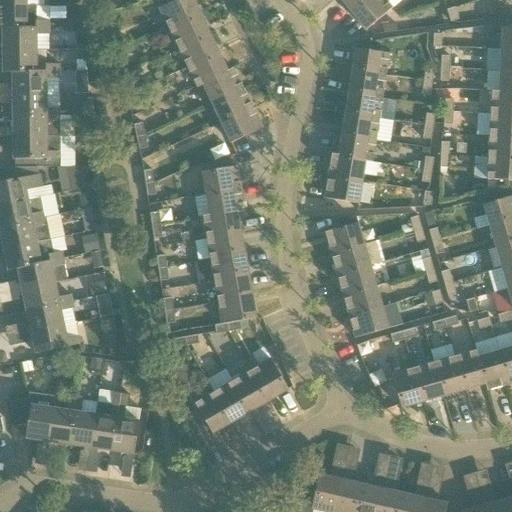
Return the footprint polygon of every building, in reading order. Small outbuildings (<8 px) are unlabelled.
[(169,29),(200,14),(193,0),(178,0),(160,9),(169,29)] [(341,0),(352,13),(368,0),(341,0)] [(385,0),(368,0),(352,13),(366,31),(393,9),(385,0)] [(27,16),(27,7),(0,7),(0,30),(3,30),(49,29),(48,22),(37,22),(37,16),(27,16)] [(459,20),(457,13),(456,13),(455,9),(447,11),(451,22),(459,20)] [(179,49),(210,34),(200,14),(169,29),(179,49)] [(3,50),(36,50),(37,36),(49,35),(49,29),(3,30),(3,50)] [(511,29),(503,29),(501,50),(511,50),(511,29)] [(188,68),(219,53),(210,34),(179,49),(188,68)] [(441,46),(442,35),(433,35),(432,46),(441,46)] [(118,51),(126,50),(123,37),(115,39),(118,51)] [(352,72),(386,77),(390,55),(356,49),(352,72)] [(36,50),(3,50),(3,74),(13,74),(13,73),(36,72),(36,71),(36,50)] [(118,51),(120,64),(129,62),(126,50),(118,51)] [(511,72),(511,50),(501,50),(500,72),(511,72)] [(228,73),(228,72),(219,53),(188,68),(198,89),(204,86),(203,85),(228,73)] [(449,71),(450,58),(441,57),(441,71),(449,71)] [(213,104),(244,89),(234,69),(228,72),(228,73),(203,85),(204,86),(213,104)] [(13,74),(13,94),(47,94),(46,78),(59,78),(59,72),(45,72),(45,71),(36,71),(36,72),(13,73),(13,74)] [(424,83),(432,84),(434,73),(425,71),(425,75),(417,74),(416,81),(424,82),(424,83)] [(449,74),(449,71),(441,71),(441,90),(454,91),(454,74),(449,74)] [(383,98),(386,77),(352,72),(349,93),(383,98)] [(511,72),(500,72),(499,92),(499,94),(511,94),(511,72)] [(127,95),(136,93),(133,81),(124,82),(127,95)] [(430,96),(432,84),(424,83),(422,95),(430,96)] [(222,124),(253,109),(244,89),(213,104),(222,124)] [(511,94),(499,94),(499,92),(492,92),(491,115),(511,115),(511,94)] [(127,95),(130,107),(139,105),(136,93),(127,95)] [(380,120),(383,98),(349,93),(346,114),(380,120)] [(47,109),(47,94),(13,94),(13,115),(59,116),(59,109),(47,109)] [(453,106),(453,102),(444,101),(444,114),(452,114),(452,113),(475,114),(475,108),(453,106)] [(253,109),(222,124),(231,144),(263,129),(253,109)] [(376,141),(380,120),(346,114),(342,136),(376,141)] [(424,127),(433,128),(434,116),(426,114),(424,127)] [(452,125),(452,114),(444,114),(444,125),(452,125)] [(60,138),(59,116),(13,115),(14,137),(60,138)] [(511,137),(511,115),(491,115),(490,136),(511,137)] [(137,138),(145,136),(143,124),(134,126),(137,138)] [(0,126),(0,144),(12,145),(13,127),(0,126)] [(431,141),(433,128),(424,127),(423,139),(431,141)] [(137,138),(140,150),(148,148),(145,136),(137,138)] [(373,164),(376,141),(342,136),(339,156),(339,157),(366,161),(366,162),(373,164)] [(511,159),(511,137),(490,136),(489,158),(511,159)] [(60,152),(60,138),(14,137),(14,160),(35,160),(35,167),(60,169),(60,160),(60,152)] [(441,144),(441,157),(449,158),(450,144),(441,144)] [(339,157),(339,156),(332,155),(328,177),(362,183),(366,162),(366,161),(339,157)] [(449,158),(441,157),(440,168),(449,168),(449,158)] [(423,171),(432,172),(433,160),(424,158),(423,171)] [(511,181),(511,159),(489,158),(487,181),(511,181)] [(207,195),(241,189),(237,167),(203,173),(207,195)] [(0,183),(0,205),(28,200),(26,192),(43,188),(40,176),(38,176),(37,168),(0,168),(0,179),(1,183),(0,183)] [(85,182),(90,168),(67,168),(72,191),(85,188),(84,183),(85,182)] [(144,172),(146,184),(154,183),(153,170),(144,172)] [(430,183),(432,172),(423,171),(421,182),(430,183)] [(359,205),(362,183),(328,177),(325,199),(359,205)] [(156,195),(154,183),(146,184),(148,197),(156,195)] [(238,212),(238,213),(245,212),(241,189),(207,195),(210,215),(211,217),(238,212)] [(424,193),(423,204),(432,205),(433,194),(424,193)] [(490,227),(511,220),(511,197),(484,205),(490,227)] [(0,205),(0,228),(45,219),(40,198),(28,201),(28,200),(0,205)] [(241,233),(238,213),(238,212),(211,217),(210,215),(204,216),(208,239),(241,233)] [(152,227),(161,225),(159,213),(150,214),(152,227)] [(432,244),(440,241),(432,213),(424,215),(432,244)] [(0,228),(0,229),(4,249),(50,239),(47,226),(54,225),(52,217),(45,219),(0,228)] [(412,231),(421,228),(418,217),(409,220),(412,231)] [(496,248),(511,243),(511,220),(490,227),(496,248)] [(331,255),(365,245),(359,224),(325,233),(331,255)] [(152,227),(154,239),(163,238),(161,225),(152,227)] [(412,231),(416,243),(425,240),(421,228),(412,231)] [(212,260),(245,254),(241,233),(208,239),(212,260)] [(9,272),(18,270),(18,269),(50,262),(63,259),(62,253),(66,252),(63,237),(50,240),(50,239),(4,249),(9,272)] [(440,241),(432,244),(435,255),(443,253),(440,241)] [(502,269),(511,265),(511,243),(496,248),(502,269)] [(337,276),(371,266),(365,245),(331,255),(337,276)] [(215,282),(249,276),(245,254),(212,260),(215,282)] [(158,268),(167,267),(165,256),(157,257),(158,268)] [(426,272),(434,270),(430,258),(423,260),(426,272)] [(68,281),(63,259),(50,262),(18,269),(18,270),(23,290),(55,283),(68,281)] [(508,289),(511,288),(511,265),(502,269),(508,289)] [(343,297),(377,287),(371,266),(337,276),(343,297)] [(169,281),(168,275),(167,268),(167,267),(158,268),(161,282),(169,281)] [(434,270),(426,272),(430,284),(437,282),(434,270)] [(445,285),(452,283),(449,271),(441,273),(445,285)] [(219,303),(253,297),(249,276),(215,282),(219,303)] [(27,311),(72,301),(71,296),(59,298),(55,283),(23,290),(27,311)] [(452,283),(445,285),(448,297),(455,295),(452,283)] [(349,317),(383,308),(377,287),(343,297),(349,317)] [(433,293),(436,305),(444,303),(440,291),(433,293)] [(101,318),(114,315),(109,293),(96,296),(101,318)] [(253,297),(219,303),(223,324),(223,325),(228,324),(240,322),(257,319),(253,297)] [(165,311),(174,310),(172,299),(163,300),(165,311)] [(470,313),(477,311),(474,299),(466,302),(470,313)] [(31,332),(64,326),(61,311),(74,309),(72,301),(27,311),(31,332)] [(349,317),(355,339),(389,329),(383,308),(349,317)] [(174,310),(165,311),(167,325),(176,323),(174,310)] [(501,324),(511,320),(510,312),(498,315),(501,324)] [(445,320),(447,328),(458,325),(455,317),(445,320)] [(478,322),(479,329),(491,326),(489,319),(478,322)] [(435,332),(447,328),(445,320),(432,324),(435,332)] [(229,332),(242,330),(240,322),(228,324),(229,332)] [(8,326),(11,345),(31,341),(28,323),(8,326)] [(80,338),(79,338),(76,323),(64,326),(31,332),(36,354),(81,345),(80,338)] [(217,334),(229,332),(228,324),(223,325),(223,324),(216,325),(217,334)] [(403,332),(405,340),(417,337),(414,329),(403,332)] [(393,344),(405,340),(403,332),(391,335),(393,344)] [(194,345),(199,344),(198,336),(186,338),(187,347),(194,345)] [(175,349),(187,347),(186,338),(173,341),(175,349)] [(508,386),(511,384),(511,348),(499,352),(508,386)] [(478,358),(476,351),(455,357),(465,391),(485,385),(486,385),(478,358)] [(487,392),(508,386),(499,352),(478,358),(486,385),(485,385),(487,392)] [(444,397),(465,391),(455,357),(434,363),(444,397)] [(252,371),(269,401),(289,390),(271,360),(252,371)] [(423,403),(444,397),(434,363),(413,369),(423,403)] [(401,409),(423,403),(413,369),(392,375),(401,409)] [(251,412),(269,401),(252,371),(233,382),(251,412)] [(232,423),(251,412),(233,382),(214,393),(232,423)] [(91,449),(112,452),(121,394),(113,393),(111,406),(98,403),(91,449)] [(213,435),(232,423),(214,393),(195,404),(213,435)] [(134,455),(139,422),(124,420),(126,407),(128,408),(130,396),(121,394),(112,452),(134,455)] [(26,439),(48,442),(53,409),(53,410),(55,397),(51,396),(51,397),(36,395),(35,400),(29,399),(11,403),(16,427),(25,425),(28,426),(26,439)] [(70,446),(77,400),(70,399),(68,412),(53,410),(53,409),(48,442),(70,446)] [(98,403),(83,401),(77,400),(70,446),(91,449),(98,403)] [(322,511),(333,511),(344,465),(336,463),(334,472),(330,474),(330,478),(319,476),(316,490),(306,488),(300,511),(312,511),(313,510),(322,511)] [(355,511),(361,485),(353,483),(354,480),(352,476),(354,467),(344,465),(333,511),(355,511)] [(378,511),(387,475),(378,473),(376,481),(373,484),(372,487),(361,485),(355,511),(378,511)] [(400,511),(404,495),(395,493),(396,489),(394,485),(396,477),(387,475),(378,511),(400,511)] [(422,511),(429,484),(420,482),(418,491),(415,493),(414,497),(404,495),(400,511),(422,511)] [(445,511),(448,505),(437,502),(438,499),(436,495),(438,486),(429,484),(422,511),(445,511)] [(506,511),(504,501),(496,503),(495,500),(491,498),(489,489),(479,491),(484,511),(506,511)] [(484,511),(479,491),(471,494),(474,502),(472,506),(473,510),(465,511),(484,511)]
